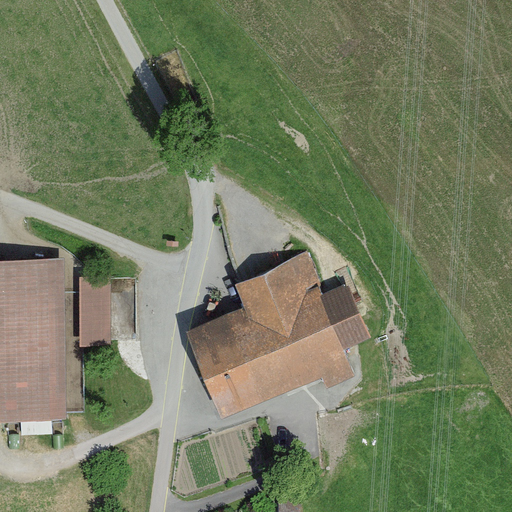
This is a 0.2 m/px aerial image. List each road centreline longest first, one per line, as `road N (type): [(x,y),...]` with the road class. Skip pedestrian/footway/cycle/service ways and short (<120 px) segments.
road 1 (residential): [(153,511),(197,219),(195,173),(104,0)]
road 2 (track): [(187,271),(0,195)]
